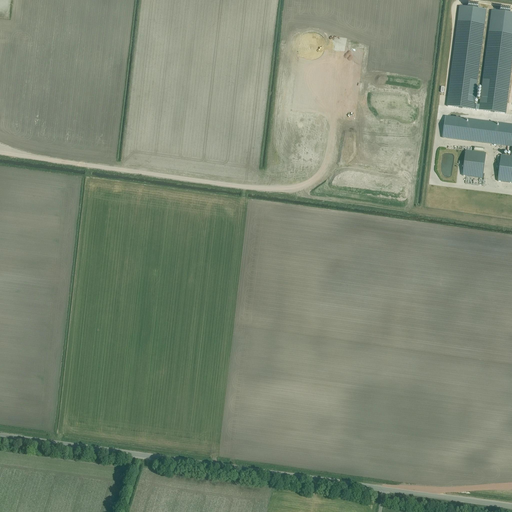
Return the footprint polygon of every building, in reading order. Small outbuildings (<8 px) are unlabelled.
[(479,106),(474,105),(486,11),(478,10),(468,8),(460,7),(447,106),(478,111),(479,106)] [(500,12),(491,11),(479,106),(478,111),(505,114),(511,59),(511,13),(510,13),(500,12)] [(511,125),(446,117),(443,138),(511,146),(511,125)] [(510,158),(501,157),(498,181),(511,183),(511,146),(510,158)] [(467,152),(463,177),(482,179),(485,155),(467,152)]
